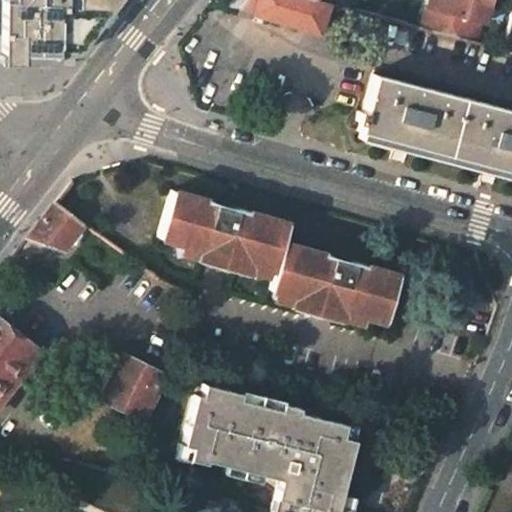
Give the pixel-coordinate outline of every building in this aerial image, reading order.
[(0,0),(0,61),(65,61),(113,0),(0,0)] [(220,0),(220,3),(239,7),(239,8),(316,32),(324,2),(313,0),(220,0)] [(426,0),(419,27),(475,41),(480,20),(483,21),(488,0),(426,0)] [(511,106),(371,69),(354,131),(358,132),(357,137),(511,178),(511,106)] [(283,222),(232,207),(231,212),(212,207),(213,202),(165,189),(152,237),(195,249),(192,261),(240,273),(243,261),(270,269),(265,286),(291,294),(288,307),(333,320),(337,307),(380,319),(393,272),(348,259),(348,263),(328,257),(329,253),(279,239),(283,222)] [(52,201),(25,235),(62,248),(81,221),(52,201)] [(0,393),(34,351),(6,327),(8,325),(8,318),(0,312),(0,393)] [(97,398),(137,419),(160,373),(120,353),(111,369),(92,360),(78,392),(96,401),(97,398)] [(276,408),(233,398),(235,391),(199,382),(196,395),(191,394),(178,443),(187,446),(184,458),(201,462),(202,459),(221,464),(257,472),(276,477),(268,509),(279,511),(338,511),(340,507),(333,505),(336,491),(349,438),(346,437),(337,435),(340,421),(293,410),(295,405),(277,401),(276,408)] [(278,398),(235,388),(235,391),(233,398),(276,408),(277,401),(278,398)] [(340,421),(337,435),(346,437),(349,424),(340,421)] [(178,443),(176,456),(184,458),(187,446),(178,443)] [(257,472),(221,464),(219,471),(255,480),(257,472)] [(336,491),(333,505),(340,507),(346,508),(350,494),(336,491)]
